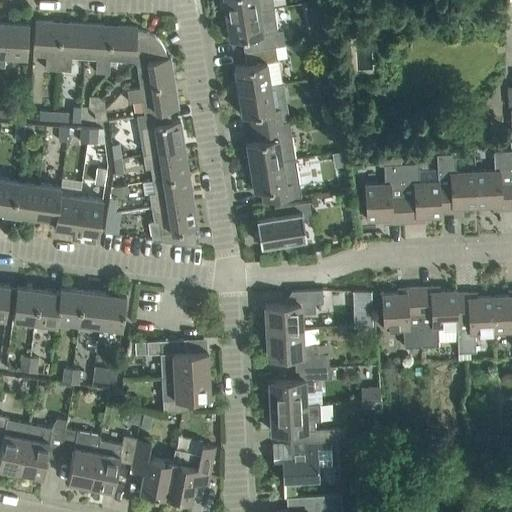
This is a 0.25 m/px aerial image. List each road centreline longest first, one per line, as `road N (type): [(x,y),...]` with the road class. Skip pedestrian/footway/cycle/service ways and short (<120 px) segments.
road 1 (residential): [(231,278),(511,255)]
road 2 (residential): [(231,278),(184,8)]
road 3 (residential): [(231,278),(0,247)]
road 4 (residential): [(236,511),(231,278)]
road 5 (residential): [(184,8),(52,0)]
